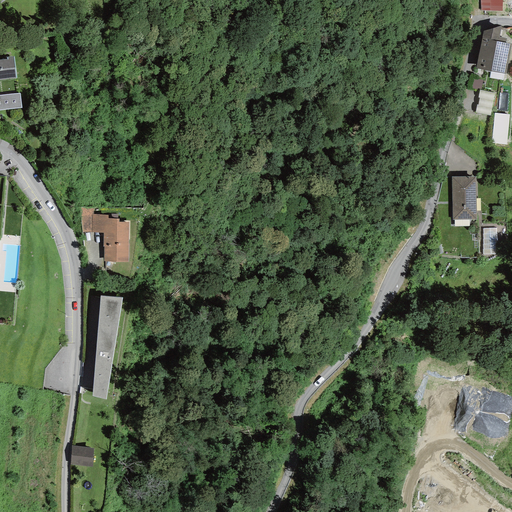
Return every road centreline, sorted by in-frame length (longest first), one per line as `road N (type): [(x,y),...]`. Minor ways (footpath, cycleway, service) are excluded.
road 1 (residential): [(270,511),(292,458),(300,402),(365,329),(428,215),(477,27),(511,22)]
road 2 (residential): [(0,144),(29,173),(74,254),(78,318),(64,511)]
